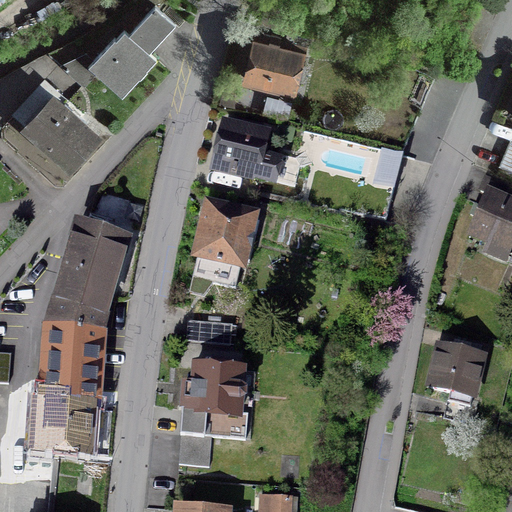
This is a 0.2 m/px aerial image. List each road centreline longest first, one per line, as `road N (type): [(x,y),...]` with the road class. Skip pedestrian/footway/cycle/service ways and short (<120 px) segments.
road 1 (residential): [(224,0),(164,226),(126,511)]
road 2 (residential): [(511,14),(420,242),(368,511)]
